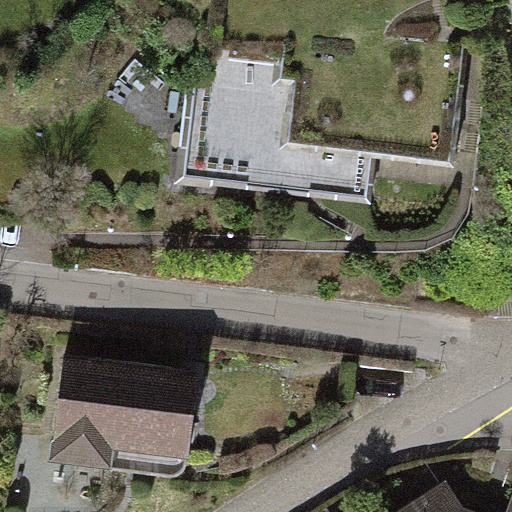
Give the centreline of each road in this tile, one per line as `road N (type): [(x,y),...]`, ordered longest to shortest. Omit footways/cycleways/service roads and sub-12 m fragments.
road 1 (residential): [(0,290),(511,352)]
road 2 (residential): [(262,511),(511,353)]
